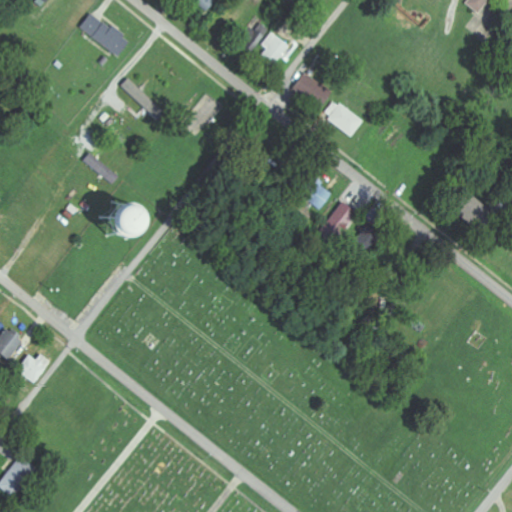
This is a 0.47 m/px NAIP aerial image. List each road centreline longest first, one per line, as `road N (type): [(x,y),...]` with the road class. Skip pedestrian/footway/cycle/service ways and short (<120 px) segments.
road 1 (residential): [(0,435),(347,0)]
road 2 (residential): [(511,305),(129,0)]
road 3 (residential): [(287,511),(0,281)]
